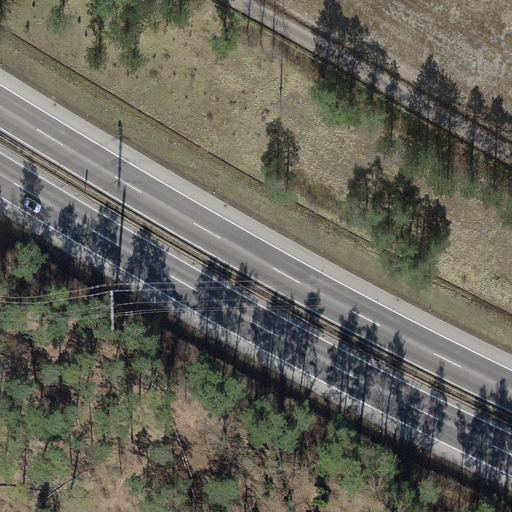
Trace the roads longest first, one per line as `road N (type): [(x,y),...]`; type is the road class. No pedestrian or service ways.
road 1 (motorway): [(511,390),(337,303),(0,105)]
road 2 (motorway): [(0,172),(343,371),(511,454)]
road 3 (unclassified): [(511,155),(238,0)]
